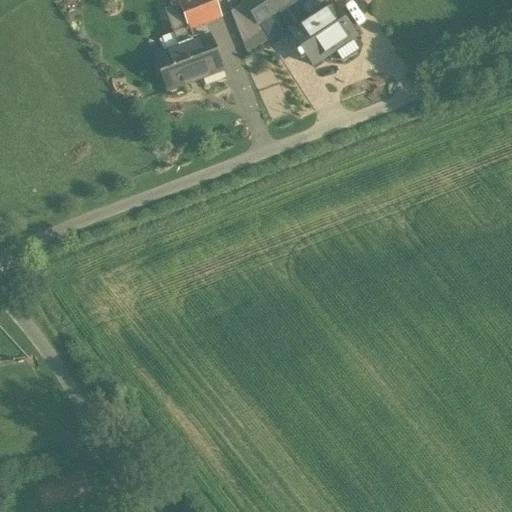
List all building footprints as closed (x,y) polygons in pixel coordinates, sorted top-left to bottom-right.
[(189,0),(163,10),(173,35),(220,17),(213,0),(189,0)] [(287,0),(248,0),(244,3),(258,25),(290,4),(287,0)] [(331,5),(289,33),(312,66),(353,39),(331,5)] [(209,37),(153,58),(166,92),(222,70),(209,37)] [(82,472),(36,487),(42,506),(88,492),(82,472)]
